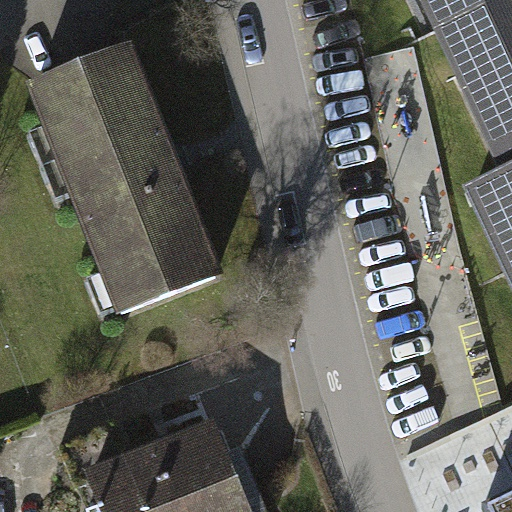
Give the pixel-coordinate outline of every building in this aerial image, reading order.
[(511,0),(426,0),(511,180),(476,197),(511,274),(511,0)] [(131,47),(22,90),(113,322),(222,280),(131,47)] [(459,224),(452,197),(454,196),(417,52),(371,64),(416,235),(459,224)] [(120,471),(68,491),(75,511),(244,511),(214,434),(148,460),(120,471)] [(511,511),(511,500),(490,511),(511,511)]
